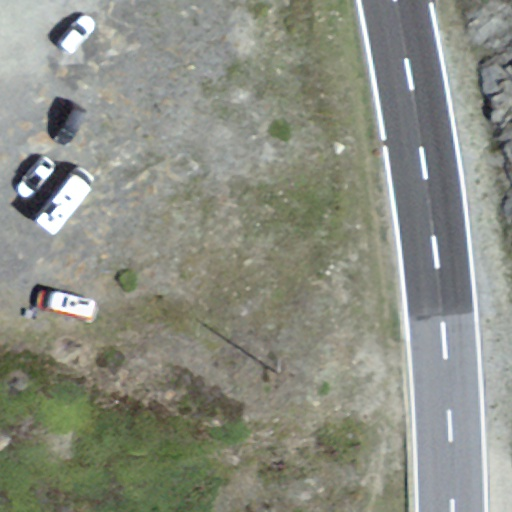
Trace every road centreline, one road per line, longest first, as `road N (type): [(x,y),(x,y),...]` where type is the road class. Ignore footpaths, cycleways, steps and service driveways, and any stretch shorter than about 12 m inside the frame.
road 1 (primary): [(396,0),(424,154),(450,511)]
road 2 (track): [(70,0),(0,109)]
